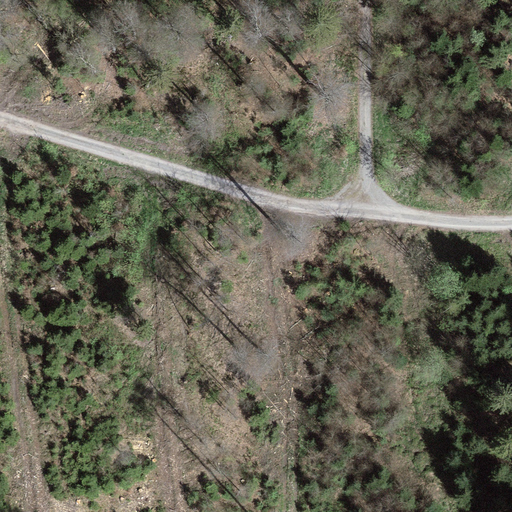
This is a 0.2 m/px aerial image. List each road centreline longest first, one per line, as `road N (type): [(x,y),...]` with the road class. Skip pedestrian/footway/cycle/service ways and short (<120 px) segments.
road 1 (track): [(0,117),(81,145),(377,209),(511,220)]
road 2 (track): [(377,209),(377,0)]
